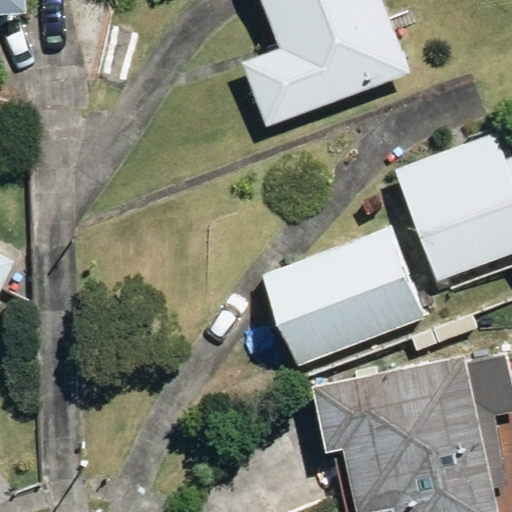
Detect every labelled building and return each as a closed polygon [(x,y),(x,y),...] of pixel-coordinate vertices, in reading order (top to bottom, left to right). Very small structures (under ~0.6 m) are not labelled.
[(245,0),(267,50),(230,66),(261,137),(298,121),(404,75),(371,0),(245,0)] [(511,155),(496,162),(486,134),(383,172),(427,287),(510,256),(511,260),(511,155)] [(0,338),(44,248),(0,223),(0,338)] [(414,328),(379,229),(249,275),(284,374),(414,328)] [(485,511),(456,360),(297,391),(311,460),(329,456),(340,511),(485,511)]
